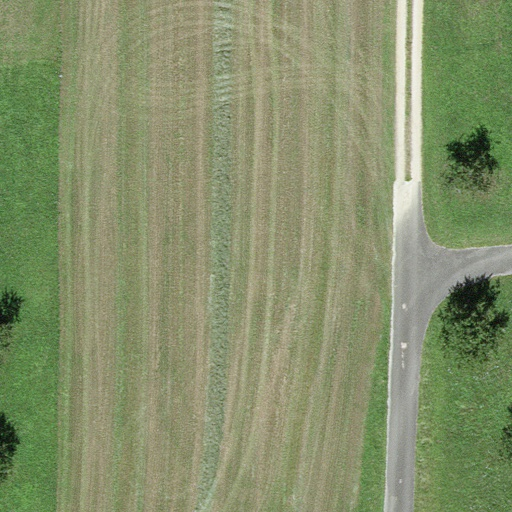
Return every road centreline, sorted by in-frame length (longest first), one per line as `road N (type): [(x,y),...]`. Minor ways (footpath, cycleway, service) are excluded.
road 1 (track): [(405,0),(403,271)]
road 2 (track): [(403,271),(396,511)]
